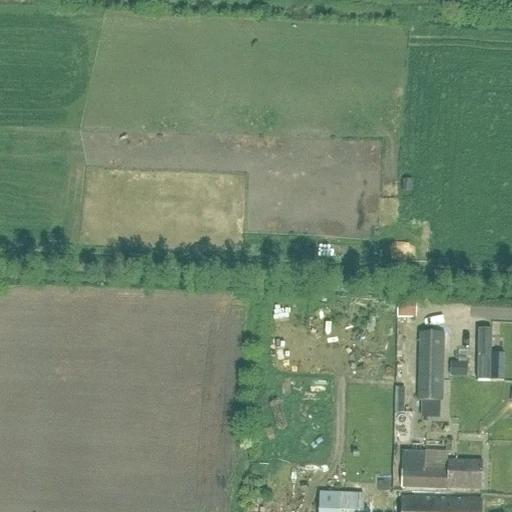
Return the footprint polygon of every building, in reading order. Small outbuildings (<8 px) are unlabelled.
[(477,347),(496,347),(495,326),(476,326),(477,347)] [(420,335),(419,403),(442,403),(444,335),(420,335)] [(402,473),(402,491),(482,493),(482,463),(448,462),(448,470),(424,470),(425,454),(403,453),(402,473)] [(363,511),(363,497),(319,496),(319,511),(363,511)] [(481,511),(482,501),(401,498),(401,511),(481,511)]
